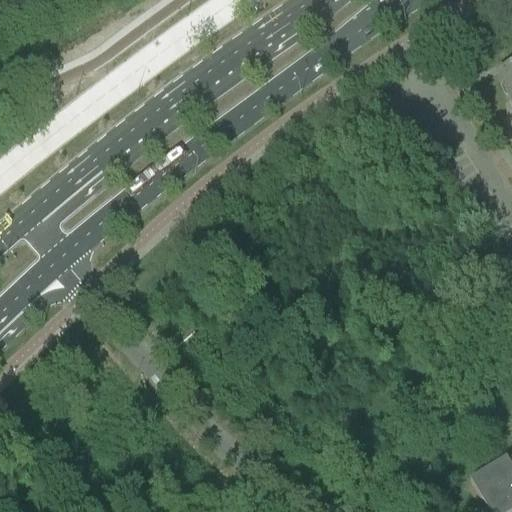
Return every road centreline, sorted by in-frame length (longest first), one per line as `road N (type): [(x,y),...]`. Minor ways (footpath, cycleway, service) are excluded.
road 1 (secondary): [(0,314),(108,218),(408,0)]
road 2 (secondary): [(314,0),(120,139),(0,241)]
